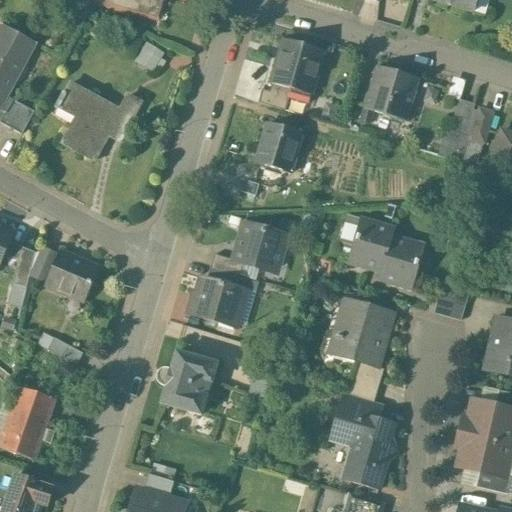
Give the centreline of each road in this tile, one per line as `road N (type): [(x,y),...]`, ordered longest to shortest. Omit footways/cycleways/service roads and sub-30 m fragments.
road 1 (residential): [(250,0),(511,79)]
road 2 (residential): [(234,0),(157,258)]
road 3 (residential): [(85,511),(157,258)]
road 4 (residential): [(0,175),(157,258)]
road 5 (residential): [(415,511),(417,376),(428,354)]
